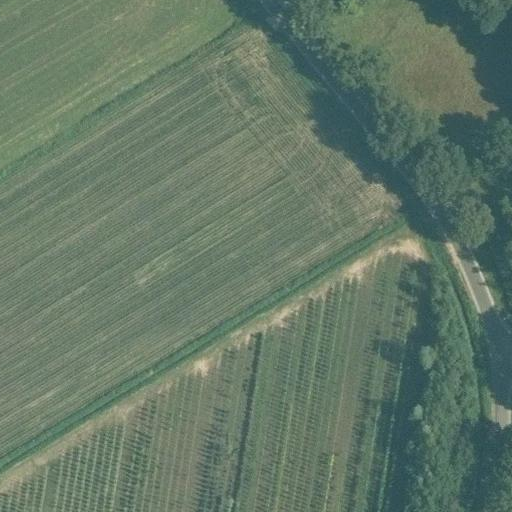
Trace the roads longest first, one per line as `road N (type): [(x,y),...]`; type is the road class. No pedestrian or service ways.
road 1 (unclassified): [(496,348),(479,287),(431,196),(269,0)]
road 2 (unclassified): [(493,511),(502,398),(496,348)]
